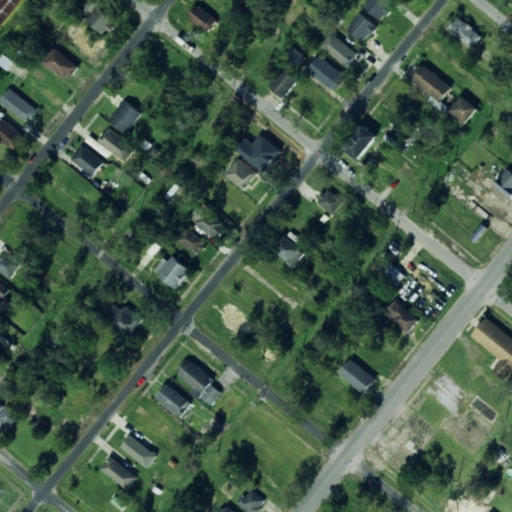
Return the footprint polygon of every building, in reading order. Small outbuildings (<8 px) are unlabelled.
[(23,0),(0,0),(0,27),(1,28),(23,0)] [(97,4),(96,5),(91,0),(87,0),(78,11),(105,34),(117,21),(97,4)] [(369,0),(364,7),(383,21),(397,1),(395,0),(369,0)] [(188,16),(208,32),(218,19),(198,4),(188,16)] [(377,24),(358,12),(347,29),(366,41),(377,24)] [(448,30),(472,48),(482,35),(458,16),(448,30)] [(67,37),(91,54),(102,39),(78,22),(67,37)] [(358,53),(332,32),(321,45),(347,66),(358,53)] [(286,56),(296,66),(305,56),(295,46),(286,56)] [(80,67),(56,47),(44,61),(68,81),(80,67)] [(308,70),(335,91),(347,77),(320,55),(308,70)] [(452,87),(422,62),(410,77),(441,101),(452,87)] [(300,79),(286,67),(269,87),(283,98),(300,79)] [(38,107),(8,89),(0,103),(29,121),(38,107)] [(450,111),(466,124),(478,108),(463,96),(450,111)] [(128,132),(142,112),(125,99),(110,120),(128,132)] [(0,119),(0,139),(15,150),(25,135),(1,118),(0,119)] [(359,159),(379,137),(365,124),(345,147),(359,159)] [(128,160),(137,146),(109,127),(99,142),(128,160)] [(282,151),(261,133),(253,142),(245,136),(236,148),(265,172),(282,151)] [(105,162),(84,144),(72,158),(94,176),(105,162)] [(258,172),(238,158),(226,176),(246,189),(258,172)] [(511,196),(511,172),(505,168),(495,188),(511,196)] [(345,199),(326,188),(317,204),(336,215),(345,199)] [(226,222),(200,205),(191,219),(218,236),(226,222)] [(175,236),(193,256),(206,244),(188,224),(175,236)] [(273,248),(293,265),(305,251),(285,234),(273,248)] [(0,271),(11,279),(21,264),(4,252),(0,258),(0,271)] [(156,273),(179,288),(192,269),(170,253),(156,273)] [(405,274),(390,264),(382,275),(397,286),(405,274)] [(12,288),(0,280),(0,309),(4,312),(12,299),(7,296),(12,288)] [(385,316),(412,331),(420,317),(393,301),(385,316)] [(105,316),(132,335),(144,318),(125,305),(123,308),(114,302),(105,316)] [(219,319),(239,336),(250,322),(230,306),(219,319)] [(511,370),(511,336),(487,317),(472,336),(502,359),(493,371),(505,380),(511,370)] [(195,387),(193,391),(212,406),(223,392),(212,384),(216,379),(188,358),(177,373),(195,387)] [(365,394),(377,379),(352,358),(339,373),(365,394)] [(157,397),(181,416),(192,402),(168,383),(157,397)] [(0,413),(0,419),(9,427),(18,415),(6,405),(0,413)] [(158,455),(132,434),(122,446),(148,467),(158,455)] [(138,476),(112,456),(102,468),(128,489),(138,476)] [(257,511),(267,501),(250,488),(238,503),(249,511),(257,511)]
